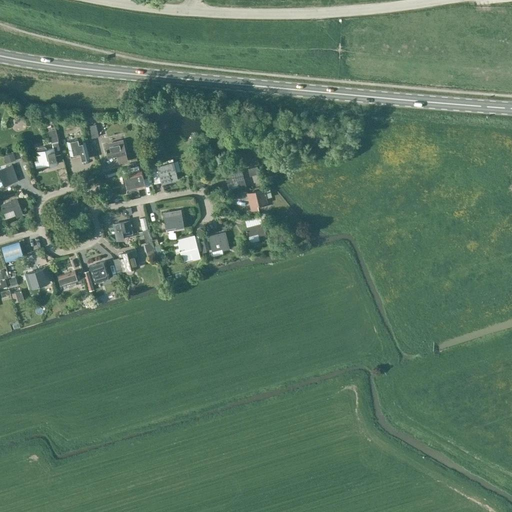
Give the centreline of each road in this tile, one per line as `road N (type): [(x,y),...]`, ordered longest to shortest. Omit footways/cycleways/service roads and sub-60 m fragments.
road 1 (primary): [(511,107),(0,56)]
road 2 (unclassified): [(434,0),(235,15),(102,0)]
road 3 (residential): [(214,216),(201,187),(94,210)]
